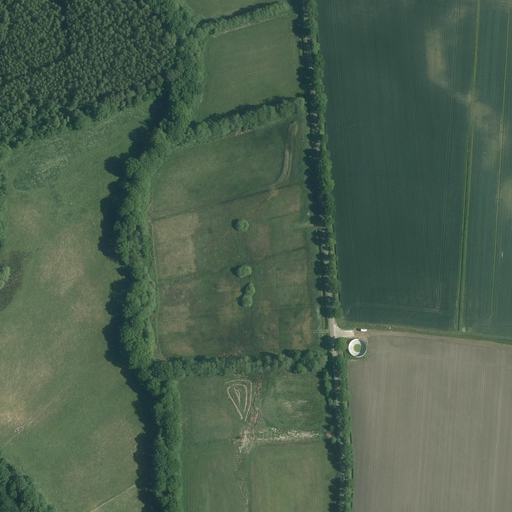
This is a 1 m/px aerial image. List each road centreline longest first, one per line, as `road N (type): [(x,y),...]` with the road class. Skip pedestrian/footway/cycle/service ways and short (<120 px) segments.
road 1 (unclassified): [(340,511),(303,0)]
road 2 (track): [(332,333),(511,353)]
